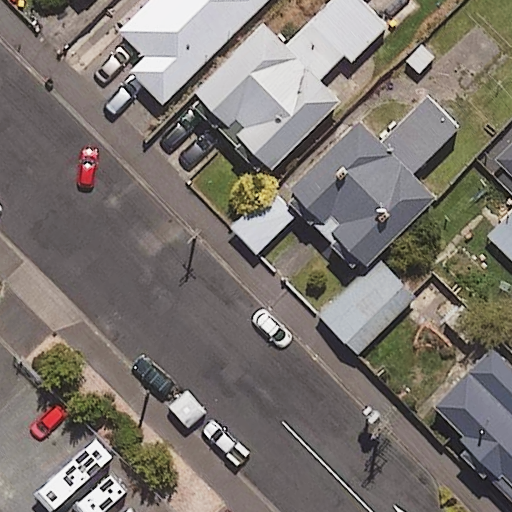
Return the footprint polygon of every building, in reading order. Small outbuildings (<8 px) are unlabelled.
[(138,0),(119,19),(189,90),(279,0),(138,0)] [(195,100),(267,175),(357,89),(342,73),(402,16),(387,0),(353,0),(310,41),(285,14),(195,100)] [(300,192),(292,200),(362,270),(365,266),(373,273),(442,203),(420,181),(465,136),(427,97),(382,142),(361,121),(295,187),(300,192)] [(511,134),(487,160),(511,184),(511,134)] [(299,220),(276,195),(238,231),(261,256),(299,220)] [(511,218),(492,238),(511,257),(511,218)] [(418,300),(386,267),(372,281),(365,274),(322,316),(361,356),(418,300)] [(511,363),(493,347),(436,410),(478,449),(469,458),(511,497),(511,363)]
